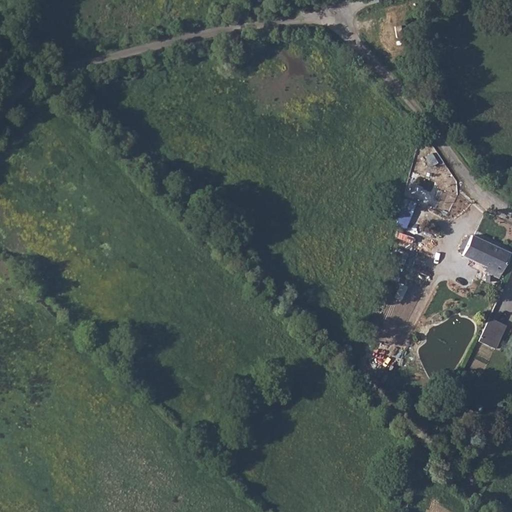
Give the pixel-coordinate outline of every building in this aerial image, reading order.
[(400,32),(398,21),(391,22),(392,33),(400,32)] [(404,198),(394,226),(406,230),(416,202),(404,198)] [(486,266),(501,273),(511,251),(469,234),(460,254),(486,266)] [(390,260),(404,265),(408,253),(394,248),(390,260)] [(498,278),(501,273),(486,266),(484,272),(498,278)] [(485,326),(479,339),(496,347),(506,323),(490,315),(485,326)]
